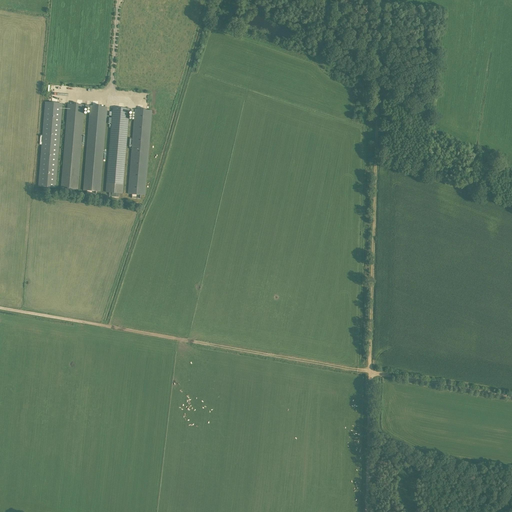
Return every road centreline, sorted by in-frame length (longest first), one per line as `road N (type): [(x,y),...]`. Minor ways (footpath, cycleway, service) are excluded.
road 1 (track): [(368,373),(379,0)]
road 2 (track): [(368,373),(511,396)]
road 3 (track): [(365,511),(368,373)]
